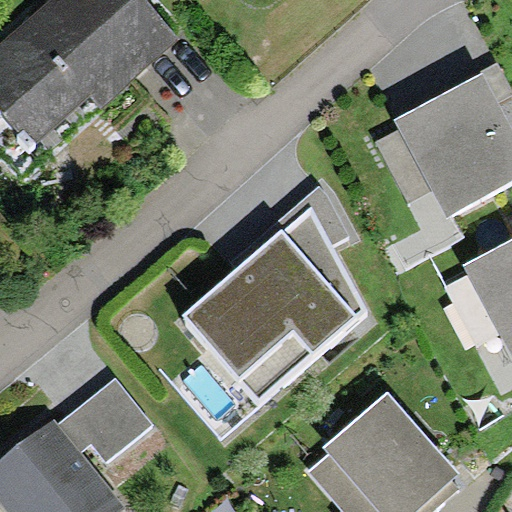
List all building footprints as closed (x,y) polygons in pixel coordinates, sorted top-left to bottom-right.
[(159,52),(110,0),(64,0),(0,60),(0,133),(33,169),(159,52)] [(511,182),(511,152),(478,88),(400,128),(447,217),(511,182)] [(253,418),(364,323),(313,209),(180,324),(253,418)] [(511,362),(511,253),(467,276),(511,363),(511,362)] [(442,511),(458,498),(383,411),(312,471),(347,511),(353,511),(366,501),(375,511),(442,511)] [(114,511),(115,511),(51,432),(0,472),(0,502),(7,511),(114,511)]
